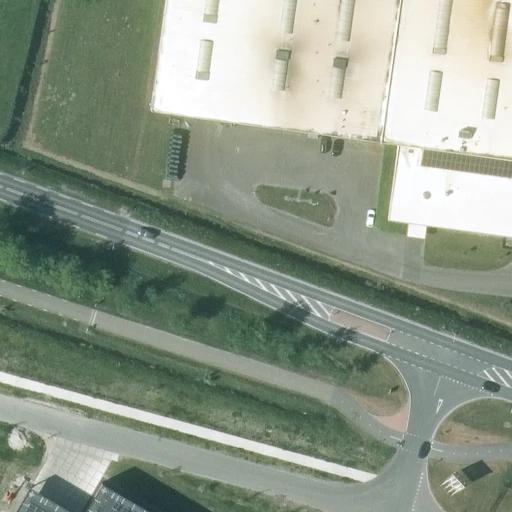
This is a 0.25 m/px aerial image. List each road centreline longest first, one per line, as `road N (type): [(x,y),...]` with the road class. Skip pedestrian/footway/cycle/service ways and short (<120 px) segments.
road 1 (unclassified): [(416,446),(366,423),(329,393),(0,286)]
road 2 (unclassified): [(0,407),(380,511)]
road 3 (primary): [(194,257),(330,328),(440,367)]
road 4 (primary): [(449,343),(242,266),(194,257)]
road 5 (primary): [(194,257),(0,186)]
